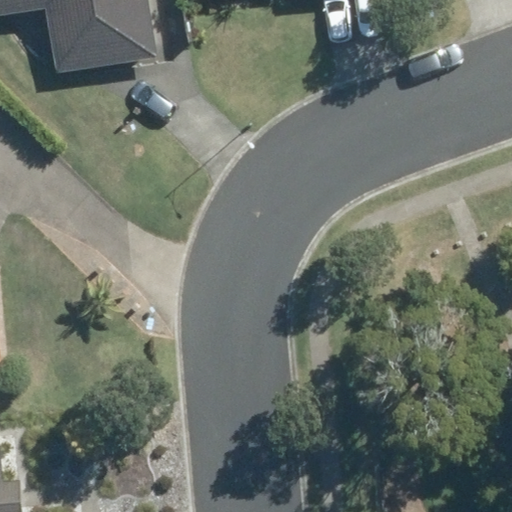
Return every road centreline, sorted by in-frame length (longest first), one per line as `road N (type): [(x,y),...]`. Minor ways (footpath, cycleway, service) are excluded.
road 1 (residential): [(256,511),(239,339),(247,261),(274,200),(317,162),(511,85)]
road 2 (unknown): [(0,118),(21,138),(247,261)]
